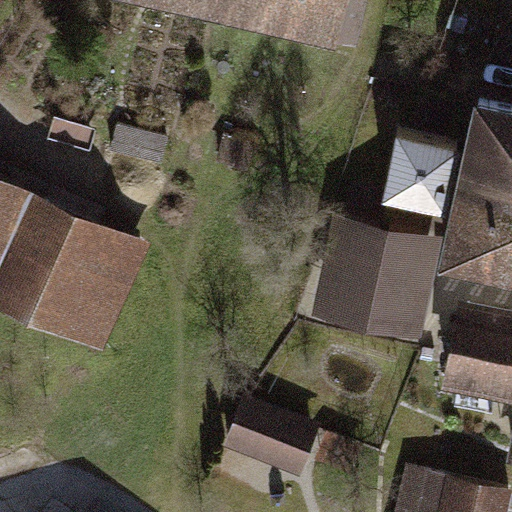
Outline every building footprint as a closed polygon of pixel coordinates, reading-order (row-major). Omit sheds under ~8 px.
[(362,0),(218,0),(355,32),(362,0)] [(511,102),(481,96),(468,156),(456,153),(460,139),(400,126),(387,187),(446,200),(447,198),(458,200),(447,251),(511,264),(511,102)] [(255,140),(226,132),(219,153),(248,162),(255,140)] [(0,178),(2,174),(0,172),(0,288),(61,316),(102,223),(0,178)] [(355,220),(336,305),(404,320),(423,234),(419,234),(422,222),(396,216),(393,228),(355,220)] [(511,310),(462,301),(450,372),(511,383),(511,310)] [(313,422),(245,396),(229,435),(297,461),(313,422)] [(443,511),(452,472),(416,463),(405,511),(443,511)] [(452,472),(443,511),(504,511),(511,485),(452,472)]
